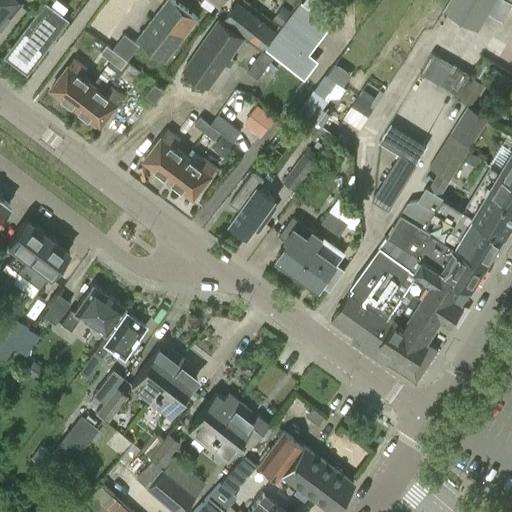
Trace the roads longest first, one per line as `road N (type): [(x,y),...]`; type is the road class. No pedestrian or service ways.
road 1 (residential): [(220,270),(0,100)]
road 2 (residential): [(220,270),(172,278),(128,273),(0,170)]
road 3 (residential): [(428,419),(220,270)]
road 4 (residential): [(428,419),(499,312)]
